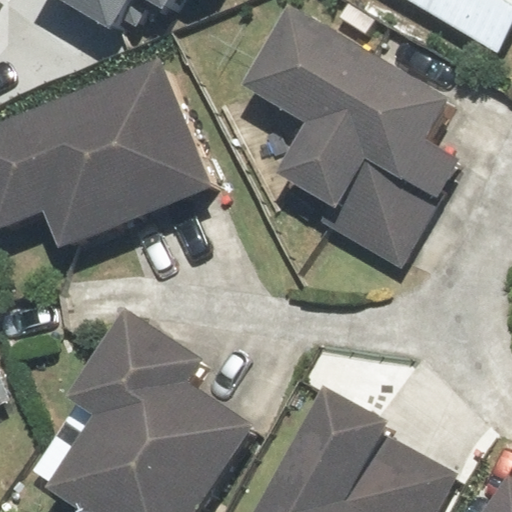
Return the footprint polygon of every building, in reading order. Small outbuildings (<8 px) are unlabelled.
[(87,0),(132,26),(146,0),(172,0),(186,8),(190,0),(223,0),(227,2),(228,0),(87,0)] [(511,0),(411,0),(511,56),(511,0)] [(473,105),(313,12),(266,91),(330,128),(299,181),(347,209),(334,231),(417,279),(483,165),(449,146),(473,105)] [(187,69),(0,144),(0,184),(21,237),(71,217),(87,258),(239,196),(187,69)] [(99,511),(222,511),(277,434),(212,389),(228,366),(151,313),(90,401),(122,424),(73,494),(99,511)] [(0,336),(0,415),(29,403),(0,336)] [(413,426),(347,391),(283,511),(457,511),(476,478),(405,441),(413,426)]
